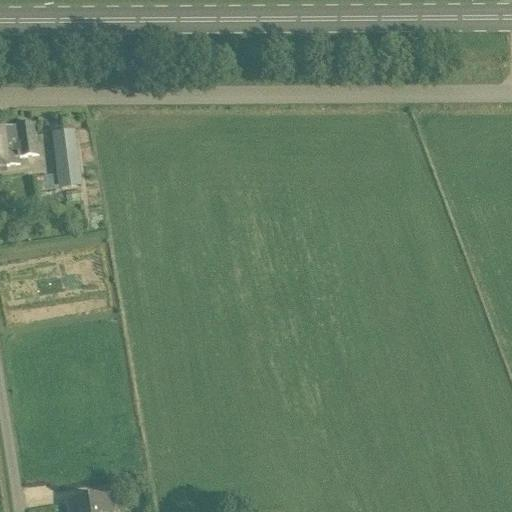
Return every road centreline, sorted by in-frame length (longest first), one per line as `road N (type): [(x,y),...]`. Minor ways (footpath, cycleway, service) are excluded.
road 1 (unclassified): [(0,95),(511,92)]
road 2 (primary): [(0,19),(511,16)]
